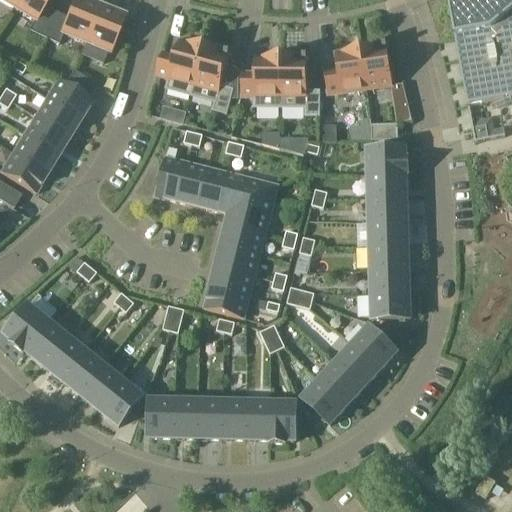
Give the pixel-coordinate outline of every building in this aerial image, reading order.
[(19,0),(0,0),(0,3),(13,11),(19,0)] [(47,0),(19,0),(13,11),(33,24),(29,30),(45,38),(57,13),(44,7),(47,0)] [(511,0),(455,0),(454,2),(452,5),(451,11),(468,110),(511,101),(511,0)] [(101,10),(78,1),(71,20),(57,13),(45,38),(61,46),(64,39),(86,47),(101,10)] [(123,19),(101,10),(86,47),(109,56),(123,19)] [(205,50),(179,42),(175,58),(163,55),(156,79),(194,89),(205,50)] [(387,48),(361,51),(367,92),(393,89),(387,48)] [(205,49),(205,50),(194,89),(218,96),(213,112),(227,116),(234,92),(221,89),(230,56),(205,49)] [(361,51),(335,55),(337,71),(325,73),(328,98),(367,92),(361,51)] [(281,59),(255,59),(255,75),(242,75),(242,100),(281,101),(281,59)] [(306,59),(281,59),(281,101),(306,101),(305,119),(320,119),(320,94),(306,93),(306,59)] [(26,70),(15,63),(11,70),(21,77),(26,70)] [(100,92),(75,77),(69,88),(93,103),(100,92)] [(69,88),(58,82),(46,101),(81,122),(93,103),(69,88)] [(411,121),(403,87),(393,89),(397,123),(411,121)] [(15,98),(5,92),(1,98),(11,105),(15,98)] [(11,105),(1,98),(0,99),(0,107),(7,112),(11,105)] [(81,122),(46,101),(35,120),(69,141),(81,122)] [(69,141),(35,120),(24,138),(58,159),(69,141)] [(396,128),(372,129),(372,143),(397,142),(396,128)] [(320,129),(320,146),(336,146),(336,129),(320,129)] [(195,136),(187,134),(184,146),(192,148),(195,136)] [(202,138),(195,136),(192,148),(200,150),(202,138)] [(58,159),(24,138),(12,156),(47,178),(58,159)] [(281,141),(280,152),(297,156),(297,141),(281,141)] [(237,147),(229,145),(226,156),(234,158),(237,147)] [(244,149),(237,147),(234,158),(241,160),(244,149)] [(309,149),(307,157),(319,160),(321,152),(309,149)] [(406,152),(367,153),(368,178),(406,177),(406,152)] [(47,178),(12,156),(0,176),(35,197),(47,178)] [(187,166),(165,160),(155,200),(177,205),(187,166)] [(208,171),(187,166),(177,205),(198,210),(208,171)] [(229,177),(208,171),(198,210),(219,216),(229,177)] [(277,189),(229,177),(219,216),(228,218),(277,189)] [(406,177),(368,178),(369,202),(407,201),(406,177)] [(20,200),(0,187),(0,203),(13,212),(20,200)] [(277,189),(228,218),(226,227),(265,237),(277,189)] [(317,194),(315,202),(326,205),(328,197),(317,194)] [(407,201),(369,202),(370,226),(408,225),(407,201)] [(315,202),(313,209),(324,212),(326,205),(315,202)] [(408,225),(370,226),(370,250),(408,249),(408,225)] [(265,237),(226,227),(221,248),(260,258),(265,237)] [(298,237),(287,235),(285,242),(296,245),(298,237)] [(296,245),(285,242),(283,250),(294,253),(296,245)] [(304,243),(302,250),(314,253),(316,246),(304,243)] [(260,258),(221,248),(215,269),(255,279),(260,258)] [(408,249),(370,250),(371,274),(409,273),(408,249)] [(302,250),(300,258),(312,261),(314,253),(302,250)] [(85,266),(77,275),(83,280),(91,271),(85,266)] [(215,269),(210,290),(249,300),(255,279),(215,269)] [(91,271),(83,280),(90,285),(97,276),(91,271)] [(409,273),(371,274),(371,298),(410,297),(409,273)] [(288,279),(276,276),(274,284),(286,287),(288,279)] [(286,287),(274,284),(272,292),(284,295),(286,287)] [(249,300),(210,290),(205,311),(244,321),(249,300)] [(291,291),(289,299),(301,302),(303,294),(291,291)] [(303,294),(301,302),(312,305),(314,297),(303,294)] [(122,296),(114,306),(120,311),(128,301),(122,296)] [(410,297),(371,298),(372,323),(410,322),(410,297)] [(289,299),(287,307),(299,310),(301,302),(289,299)] [(128,301),(120,311),(127,316),(134,307),(128,301)] [(301,302),(299,310),(310,313),(312,305),(301,302)] [(280,308),(269,305),(267,313),(278,316),(280,308)] [(48,324),(29,308),(5,338),(25,353),(48,324)] [(169,309),(166,321),(174,323),(177,311),(169,309)] [(177,311),(174,323),(181,325),(184,313),(177,311)] [(166,321),(163,333),(171,335),(174,323),(166,321)] [(174,323),(171,335),(178,337),(181,325),(174,323)] [(67,339),(48,324),(25,353),(43,369),(67,339)] [(220,324),(217,336),(225,337),(227,326),(220,324)] [(227,326),(225,337),(232,339),(235,328),(227,326)] [(275,329),(267,332),(269,335),(272,343),(280,339),(275,329)] [(397,356),(369,330),(352,348),(380,374),(397,356)] [(264,334),(260,335),(265,346),(272,343),(269,335),(267,332),(265,333),(264,334)] [(86,354),(67,339),(43,369),(62,383),(86,354)] [(280,339),(272,343),(278,354),(285,350),(280,339)] [(272,343),(265,346),(270,357),(278,354),(272,343)] [(380,374),(352,348),(336,366),(364,392),(380,374)] [(105,369),(86,354),(62,383),(81,398),(105,369)] [(336,366),(319,384),(347,410),(364,392),(336,366)] [(123,384),(105,369),(81,398),(100,413),(123,384)] [(143,399),(123,384),(100,413),(119,429),(143,399)] [(319,384),(303,402),(330,428),(347,410),(319,384)] [(56,414),(93,436),(103,420),(65,398),(56,414)] [(175,403),(150,403),(149,441),(174,441),(175,403)] [(199,404),(175,403),(174,441),(198,442),(199,404)] [(223,404),(199,404),(198,442),(222,443),(223,404)] [(247,405),(223,404),(222,443),(246,443),(247,405)] [(271,406),(247,405),(246,443),(270,444),(271,406)] [(296,406),(271,406),(270,444),(295,444),(296,406)] [(391,504),(389,478),(378,479),(379,505),(391,504)] [(485,502),(496,485),(486,479),(475,496),(485,502)] [(324,497),(326,510),(374,504),(373,491),(324,497)]
